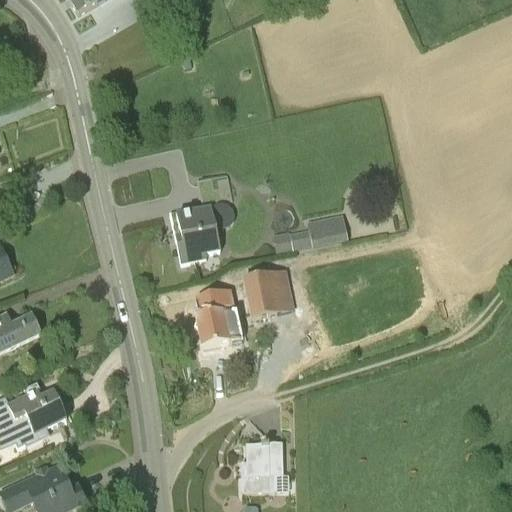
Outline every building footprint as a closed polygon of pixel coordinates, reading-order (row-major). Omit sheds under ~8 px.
[(65,0),(78,20),(97,9),(97,8),(111,0),(65,0)] [(197,186),(197,189),(202,210),(202,211),(232,205),(227,182),(226,180),(197,186)] [(221,255),(216,232),(212,213),(197,216),(196,216),(176,221),(176,222),(176,223),(181,243),(175,244),(180,269),(207,263),(205,258),(221,255)] [(312,251),(313,251),(347,243),(342,220),(307,228),(308,235),(312,251)] [(292,253),(289,239),(289,237),(276,240),(279,256),(292,253)] [(0,283),(11,279),(0,255),(0,283)] [(251,323),(293,315),(285,276),(243,284),(251,323)] [(242,344),(235,315),(222,318),(222,317),(196,323),(197,324),(194,332),(200,338),(203,353),(229,348),(229,347),(242,344)] [(0,359),(39,339),(31,322),(12,332),(6,320),(0,323),(0,359)] [(66,423),(65,422),(54,397),(53,397),(41,403),(38,396),(8,409),(5,402),(0,404),(0,436),(1,439),(9,435),(17,453),(25,449),(46,440),(44,435),(66,425),(66,423)] [(268,449),(261,449),(261,450),(246,450),(246,467),(241,467),(242,497),(276,496),(276,480),(282,480),(282,449),(276,449),(268,449)] [(36,511),(74,511),(80,510),(73,495),(69,497),(58,473),(4,497),(11,511),(19,511),(34,506),(36,511)]
